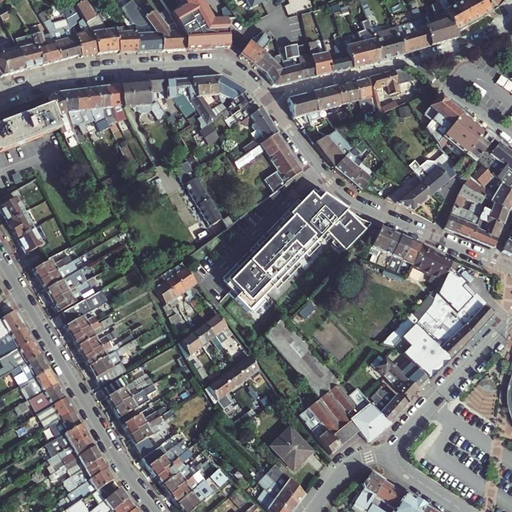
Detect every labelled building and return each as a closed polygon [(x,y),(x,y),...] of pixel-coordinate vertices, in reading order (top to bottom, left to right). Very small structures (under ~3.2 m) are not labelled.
[(60,62),(81,56),(74,37),(72,35),(69,28),(78,23),(80,22),(66,0),(64,0),(56,5),(65,20),(51,25),(44,12),(38,15),(49,35),(53,43),(60,62)] [(245,0),(250,9),(267,0),(268,1),(269,0),(245,0)] [(439,21),(420,25),(429,47),(456,40),(453,33),(434,0),(430,2),(433,8),(432,10),(437,19),(438,19),(439,21)] [(434,0),(453,33),(496,9),(489,0),(466,0),(450,9),(444,0),(434,0)] [(499,0),(489,0),(496,9),(503,3),(499,0)] [(85,1),(75,7),(82,20),(91,34),(97,54),(97,56),(118,53),(118,55),(137,54),(135,33),(134,33),(122,34),(121,29),(105,31),(97,17),(95,18),(85,1)] [(155,34),(140,13),(138,10),(132,2),(120,10),(129,25),(134,33),(135,33),(137,54),(161,53),(160,34),(155,34)] [(379,61),(365,23),(357,2),(350,4),(364,43),(357,45),(364,65),(379,61)] [(162,24),(147,4),(138,10),(140,13),(155,34),(160,34),(161,53),(181,52),(181,43),(179,33),(170,18),(162,24)] [(413,22),(393,26),(403,54),(429,47),(420,25),(417,17),(418,17),(415,8),(411,9),(409,9),(413,22)] [(80,22),(78,23),(82,36),(74,37),(81,56),(81,59),(97,54),(91,34),(82,20),(80,22)] [(403,54),(393,26),(374,30),(373,28),(370,29),(368,22),(365,23),(379,61),(403,54)] [(35,46),(42,67),(60,62),(53,43),(49,35),(43,37),(41,38),(39,34),(31,36),(35,46)] [(251,66),(260,53),(269,41),(264,34),(254,47),(251,45),(255,40),(253,39),(251,39),(238,56),(251,66)] [(15,47),(17,51),(35,46),(31,37),(13,42),(15,47)] [(364,65),(357,45),(349,47),(346,39),(340,41),(340,43),(350,69),(356,67),(364,65)] [(330,75),(328,63),(326,56),(326,54),(318,56),(315,43),(307,45),(309,55),(314,78),(330,75)] [(330,75),(350,69),(340,43),(330,46),(333,54),(338,60),(328,63),(330,75)] [(23,72),(42,67),(35,46),(17,51),(23,72)] [(0,52),(0,77),(0,78),(23,72),(17,51),(15,47),(3,50),(4,54),(1,55),(0,52)] [(297,58),(296,48),(295,49),(295,48),(284,50),(288,70),(283,71),(279,56),(274,57),(270,61),(260,53),(251,66),(265,76),(272,87),(275,88),(303,81),(297,58)] [(326,56),(328,63),(338,60),(333,54),(326,56)] [(297,58),(303,81),(314,78),(309,55),(297,58)] [(396,73),(400,85),(418,81),(406,70),(396,73)] [(402,92),(401,87),(400,85),(396,73),(369,80),(375,107),(378,115),(392,108),(389,102),(379,106),(377,90),(390,86),(393,94),(402,92)] [(200,98),(203,97),(207,97),(212,96),(211,79),(192,81),(194,91),(198,91),(200,98)] [(211,79),(212,96),(220,95),(219,79),(211,79)] [(220,95),(226,99),(229,94),(225,91),(230,84),(219,79),(220,95)] [(192,81),(175,82),(176,93),(180,92),(194,106),(195,109),(198,108),(203,116),(199,119),(202,123),(202,127),(204,130),(201,132),(210,145),(220,139),(219,137),(218,135),(212,126),(210,123),(217,117),(213,112),(211,109),(209,106),(203,97),(200,98),(198,91),(194,91),(192,81)] [(189,119),(198,113),(195,109),(194,106),(180,92),(176,93),(175,82),(163,83),(166,99),(167,102),(174,102),(189,119)] [(149,100),(155,100),(166,99),(163,83),(148,84),(149,100)] [(339,86),(345,106),(357,102),(352,83),(339,86)] [(123,110),(131,109),(136,109),(136,111),(141,110),(143,113),(150,112),(151,110),(154,109),(159,119),(166,115),(164,113),(162,110),(157,102),(155,103),(150,107),(149,100),(148,84),(128,86),(119,87),(121,106),(123,110)] [(229,94),(226,99),(233,103),(245,93),(230,84),(225,91),(229,94)] [(317,113),(345,106),(339,86),(311,94),(317,113)] [(121,106),(119,87),(104,89),(111,108),(121,106)] [(116,119),(114,115),(111,108),(104,89),(93,90),(100,109),(101,114),(104,121),(107,127),(116,121),(116,119)] [(82,92),(88,112),(100,109),(93,90),(82,92)] [(82,92),(71,93),(82,124),(91,120),(88,112),(82,92)] [(71,93),(60,95),(70,120),(71,127),(75,125),(77,129),(79,129),(83,137),(88,136),(84,128),(82,124),(71,93)] [(239,111),(252,102),(245,93),(233,103),(239,111)] [(317,113),(311,94),(287,101),(292,120),(303,117),(304,120),(305,122),(306,123),(308,122),(308,123),(319,119),(317,113)] [(70,120),(60,95),(49,97),(53,105),(63,134),(73,130),(71,127),(70,120)] [(212,104),(207,97),(203,97),(209,106),(212,104)] [(432,121),(427,128),(438,145),(461,117),(438,99),(425,115),(432,121)] [(259,111),(252,102),(239,111),(245,121),(259,111)] [(55,117),(59,129),(62,134),(63,134),(53,105),(51,106),(55,117)] [(45,108),(33,113),(38,124),(45,134),(52,131),(59,129),(55,117),(51,106),(45,108)] [(245,121),(239,125),(242,130),(252,123),(256,129),(252,131),(256,136),(259,133),(262,137),(243,150),(246,154),(250,152),(275,135),(277,134),(260,110),(259,111),(245,121)] [(172,112),(166,115),(173,126),(180,123),(172,112)] [(38,124),(33,113),(26,116),(31,128),(42,138),(44,137),(43,135),(45,134),(38,124)] [(26,116),(14,121),(22,142),(27,140),(29,144),(42,138),(31,128),(26,116)] [(362,116),(352,121),(353,123),(355,128),(365,122),(362,116)] [(483,135),(461,117),(438,145),(443,150),(448,144),(462,155),(465,158),(483,135)] [(14,121),(2,126),(8,139),(8,141),(12,151),(20,148),(29,144),(27,140),(22,142),(14,121)] [(2,126),(0,127),(0,154),(0,155),(12,151),(8,141),(8,139),(2,126)] [(335,168),(354,151),(355,150),(340,134),(320,152),(335,168)] [(275,135),(250,152),(255,159),(264,153),(268,158),(284,147),(275,135)] [(492,141),(483,135),(465,158),(462,155),(454,165),(460,174),(475,162),(484,151),(492,141)] [(502,182),(504,184),(511,175),(511,156),(492,141),(484,151),(502,164),(496,172),(484,164),(481,166),(495,177),(497,179),(502,182)] [(284,147),(268,158),(277,172),(265,181),(273,195),(285,187),(285,188),(303,176),(284,147)] [(334,170),(347,180),(356,170),(352,165),(360,156),(354,151),(335,168),(334,170)] [(246,154),(235,162),(240,170),(253,162),(253,160),(255,159),(250,152),(246,154)] [(440,170),(451,161),(448,158),(438,167),(440,170)] [(435,194),(444,187),(460,174),(454,165),(451,161),(440,170),(438,167),(435,163),(428,163),(420,169),(416,163),(412,166),(418,173),(435,194)] [(347,180),(361,192),(373,174),(362,164),(356,170),(347,180)] [(487,199),(496,204),(509,213),(511,208),(511,193),(502,187),(501,189),(503,191),(499,198),(486,188),(495,177),(481,166),(465,185),(487,199)] [(389,203),(413,212),(435,194),(418,173),(414,175),(417,178),(406,187),(389,203)] [(511,175),(504,184),(502,187),(511,193),(511,175)] [(209,199),(196,179),(185,186),(209,225),(221,219),(209,199)] [(487,199),(465,185),(460,196),(466,200),(473,203),(481,208),(487,199)] [(227,294),(247,314),(325,234),(344,253),(370,225),(361,221),(313,191),(274,231),(277,234),(272,239),(269,236),(243,263),(246,266),(241,271),(238,268),(224,282),(232,289),(227,294)] [(460,196),(455,207),(462,211),(466,200),(460,196)] [(0,208),(0,209),(9,225),(26,215),(31,213),(22,198),(17,201),(16,199),(0,208)] [(482,220),(487,211),(481,208),(473,203),(468,214),(459,235),(492,249),(496,248),(499,239),(481,231),(477,229),(482,220)] [(509,213),(496,204),(494,207),(497,209),(494,215),(487,211),(482,220),(487,223),(484,228),(482,228),(481,231),(499,239),(509,213)] [(462,211),(455,207),(446,229),(459,235),(468,214),(462,211)] [(9,225),(18,240),(34,230),(26,215),(9,225)] [(18,240),(27,255),(43,245),(34,230),(18,240)] [(379,263),(391,235),(382,231),(373,250),(380,253),(378,258),(375,256),(374,261),(379,263)] [(178,239),(181,245),(192,238),(188,232),(178,239)] [(63,246),(56,234),(52,236),(60,248),(63,246)] [(511,234),(503,254),(511,257),(511,234)] [(401,239),(391,235),(379,263),(384,265),(386,261),(383,260),(385,255),(392,258),(401,239)] [(403,263),(412,243),(401,239),(392,258),(387,272),(390,273),(392,268),(395,269),(395,270),(399,272),(399,271),(400,269),(399,269),(400,265),(402,266),(403,266),(404,263),(403,263)] [(412,267),(422,247),(412,243),(403,263),(404,263),(412,267)] [(412,267),(411,270),(423,275),(424,273),(432,277),(430,283),(440,287),(443,281),(452,262),(443,259),(442,261),(433,257),(435,253),(422,247),(412,267)] [(38,281),(39,283),(48,278),(47,276),(71,262),(79,257),(76,252),(53,265),(51,261),(33,272),(38,281)] [(44,292),(77,273),(71,262),(47,276),(48,278),(39,283),(44,292)] [(447,283),(450,276),(455,264),(452,262),(443,281),(447,283)] [(179,264),(168,272),(183,293),(187,298),(185,300),(187,303),(189,301),(195,297),(189,289),(195,284),(179,264)] [(44,292),(51,303),(92,278),(86,268),(77,273),(44,292)] [(168,272),(157,279),(166,290),(173,301),(183,293),(168,272)] [(418,321),(414,326),(435,346),(452,329),(475,309),(483,308),(486,305),(485,304),(476,295),(475,296),(471,300),(460,289),(464,285),(450,276),(447,283),(443,281),(440,287),(436,296),(435,295),(433,301),(418,321)] [(92,278),(51,303),(57,314),(83,299),(84,300),(102,289),(99,285),(97,286),(92,278)] [(166,290),(157,279),(148,286),(164,308),(161,310),(168,321),(171,326),(180,322),(176,314),(171,317),(165,307),(166,306),(169,310),(175,305),(173,301),(166,290)] [(471,300),(475,296),(464,285),(460,289),(471,300)] [(192,302),(191,303),(190,304),(194,310),(197,314),(199,312),(192,302)] [(190,304),(188,305),(185,308),(189,313),(194,310),(190,304)] [(59,316),(65,327),(83,317),(92,311),(89,306),(77,313),(73,308),(59,316)] [(475,309),(452,329),(466,344),(492,316),(483,308),(475,309)] [(0,340),(23,327),(14,312),(0,320),(0,340)] [(215,314),(204,323),(215,337),(224,351),(228,348),(223,341),(227,338),(222,331),(226,328),(215,314)] [(428,383),(450,361),(435,346),(414,326),(418,321),(410,314),(380,345),(394,349),(409,365),(428,383)] [(79,332),(97,322),(95,319),(97,318),(96,316),(86,322),(83,317),(65,327),(71,337),(71,338),(80,334),(79,332)] [(108,328),(117,322),(113,316),(104,322),(108,328)] [(269,346),(319,400),(339,385),(279,321),(272,328),(279,336),(269,346)] [(71,338),(77,348),(95,337),(92,332),(102,326),(101,324),(98,325),(97,322),(79,332),(80,334),(71,338)] [(192,333),(203,347),(215,337),(204,323),(192,333)] [(32,342),(23,327),(0,340),(0,359),(0,360),(1,359),(11,354),(17,350),(32,342)] [(222,331),(227,338),(231,335),(226,328),(222,331)] [(262,338),(269,346),(279,336),(272,328),(262,338)] [(466,344),(452,329),(435,346),(450,361),(466,344)] [(108,343),(120,336),(117,331),(108,336),(109,338),(107,340),(108,343)] [(203,347),(192,333),(180,343),(191,357),(203,347)] [(91,353),(108,343),(107,340),(109,338),(108,336),(98,342),(95,337),(77,348),(82,358),(83,359),(92,354),(91,353)] [(119,346),(121,349),(125,347),(135,341),(133,338),(119,346)] [(125,347),(128,353),(138,347),(135,341),(125,347)] [(40,356),(32,342),(17,350),(20,356),(14,360),(16,363),(7,368),(10,373),(40,356)] [(110,345),(108,343),(91,353),(92,354),(83,359),(89,368),(107,358),(103,352),(114,346),(112,343),(110,345)] [(180,343),(178,344),(187,360),(191,357),(180,343)] [(89,368),(100,388),(126,372),(118,358),(128,353),(125,347),(121,349),(107,358),(89,368)] [(11,354),(1,359),(4,363),(13,357),(11,354)] [(10,373),(18,388),(49,371),(40,356),(10,373)] [(236,367),(246,380),(258,370),(248,357),(236,367)] [(370,366),(374,370),(382,361),(378,357),(370,366)] [(428,383),(409,365),(400,373),(384,358),(382,361),(405,380),(419,392),(428,383)] [(384,379),(398,395),(409,404),(419,392),(405,380),(382,361),(374,370),(384,379)] [(222,378),(232,391),(246,380),(236,367),(235,367),(223,377),(222,378)] [(18,388),(20,391),(27,387),(34,398),(57,385),(49,371),(18,388)] [(102,391),(113,410),(150,388),(147,382),(136,388),(133,383),(128,386),(123,378),(102,391)] [(222,378),(207,390),(217,402),(222,408),(228,403),(229,400),(225,396),(232,391),(222,378)] [(41,413),(65,399),(57,385),(34,398),(26,402),(16,408),(21,415),(27,410),(26,408),(35,402),(41,413)] [(354,412),(359,407),(351,398),(339,385),(319,400),(299,415),(330,454),(359,433),(350,424),(357,418),(354,412)] [(20,391),(26,402),(34,398),(27,387),(20,391)] [(150,388),(113,410),(119,420),(146,404),(143,400),(156,393),(152,387),(150,388)] [(380,389),(371,398),(375,401),(384,393),(380,389)] [(351,398),(359,407),(361,405),(363,406),(358,412),(365,419),(363,421),(366,424),(378,412),(379,411),(366,398),(358,390),(351,398)] [(254,393),(258,399),(259,398),(267,408),(271,405),(267,398),(264,401),(256,391),(254,393)] [(400,416),(409,406),(397,396),(388,405),(400,416)] [(259,398),(258,399),(254,402),(262,412),(267,408),(259,398)] [(41,413),(35,416),(44,430),(48,427),(73,413),(65,399),(41,413)] [(381,400),(377,403),(382,408),(386,403),(387,402),(384,399),(383,401),(381,400)] [(386,403),(382,408),(384,410),(380,415),(391,425),(400,416),(388,405),(386,403)] [(370,443),(391,425),(380,415),(378,412),(366,424),(363,421),(365,419),(358,412),(363,406),(361,405),(359,407),(354,412),(357,418),(350,424),(359,433),(370,443)] [(123,426),(129,437),(161,419),(159,416),(154,408),(123,426)] [(170,413),(164,417),(169,425),(177,421),(172,412),(170,413)] [(48,427),(55,440),(81,426),(73,413),(48,427)] [(147,440),(153,437),(150,432),(164,424),(161,419),(129,437),(142,460),(154,452),(147,440)] [(150,432),(153,437),(167,429),(164,424),(150,432)] [(70,447),(87,437),(81,426),(55,440),(44,447),(51,459),(57,455),(70,447)] [(291,429),(273,446),(295,469),(313,451),(291,429)] [(76,459),(94,448),(87,437),(70,447),(57,455),(60,460),(51,465),(56,473),(59,471),(58,470),(76,459)] [(148,468),(156,478),(170,468),(187,453),(180,445),(148,468)] [(156,478),(162,487),(181,474),(186,468),(182,464),(198,449),(195,446),(187,453),(170,468),(156,478)] [(295,469),(273,446),(271,448),(294,470),(295,469)] [(83,470),(100,459),(94,448),(76,459),(58,470),(59,471),(56,473),(48,478),(51,482),(67,472),(70,478),(83,470)] [(106,470),(100,459),(83,470),(70,478),(62,483),(63,486),(67,492),(70,494),(87,482),(106,470)] [(162,487),(170,497),(190,481),(202,470),(206,467),(201,462),(190,472),(186,468),(181,474),(162,487)] [(275,467),(266,476),(297,507),(304,496),(294,486),(275,467)] [(70,494),(67,496),(70,502),(80,495),(84,500),(90,496),(98,491),(113,480),(106,470),(87,482),(70,494)] [(170,497),(176,505),(204,482),(201,478),(205,474),(202,470),(190,481),(170,497)] [(228,479),(219,470),(211,478),(220,487),(228,479)] [(377,492),(376,491),(383,482),(370,474),(361,486),(362,491),(350,510),(354,511),(365,511),(377,492)] [(261,489),(283,511),(292,511),(297,507),(266,476),(257,485),(261,489)] [(111,511),(127,499),(113,480),(98,491),(90,496),(96,505),(87,511),(80,501),(65,511),(64,511),(111,511)] [(204,482),(176,505),(181,511),(193,511),(216,493),(206,481),(204,482)] [(421,511),(423,508),(383,482),(376,491),(377,492),(365,511),(421,511)] [(283,511),(261,489),(253,497),(267,511),(283,511)] [(239,492),(232,499),(241,509),(248,503),(239,492)] [(17,497),(22,504),(26,502),(21,495),(17,497)] [(131,511),(135,509),(127,499),(111,511),(131,511)]
